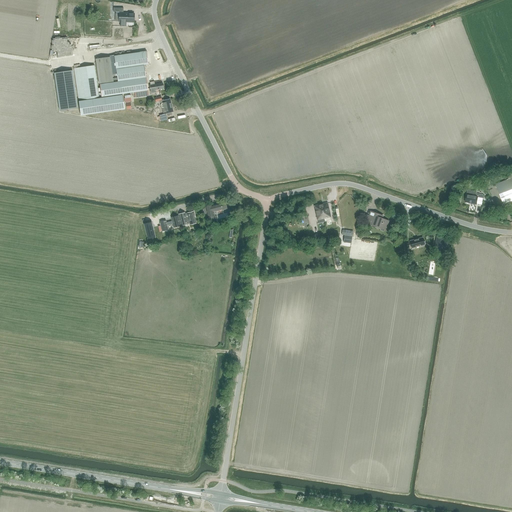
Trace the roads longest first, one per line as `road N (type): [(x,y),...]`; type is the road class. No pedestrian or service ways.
road 1 (unclassified): [(221,493),(268,199)]
road 2 (tertiary): [(511,232),(342,183),(268,199)]
road 3 (tertiary): [(268,199),(234,183),(156,24),(155,0)]
road 4 (tertiary): [(192,492),(0,462)]
